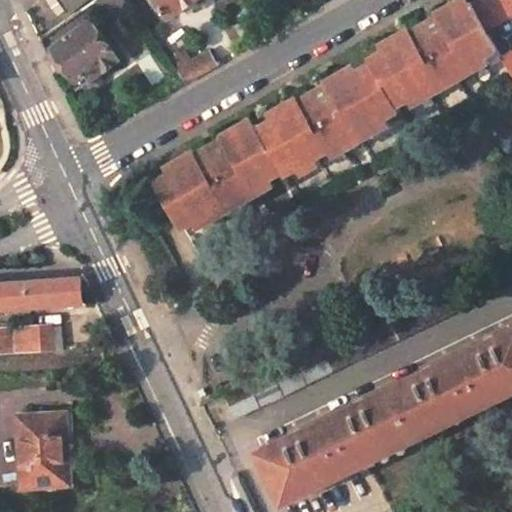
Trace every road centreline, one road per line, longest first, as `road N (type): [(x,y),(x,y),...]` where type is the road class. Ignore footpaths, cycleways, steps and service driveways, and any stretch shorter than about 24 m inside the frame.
road 1 (residential): [(73,211),(86,170),(368,0)]
road 2 (residential): [(73,211),(220,511)]
road 3 (residential): [(0,52),(73,211)]
